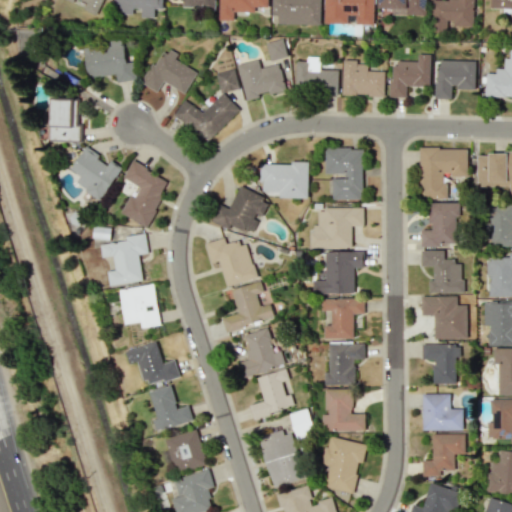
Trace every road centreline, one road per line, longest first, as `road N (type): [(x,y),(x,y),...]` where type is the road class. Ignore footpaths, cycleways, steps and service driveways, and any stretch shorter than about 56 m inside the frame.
road 1 (residential): [(255,511),(182,276),(181,240),(198,188),(231,151),(284,126),(511,131)]
road 2 (residential): [(395,127),(398,460),(382,511)]
